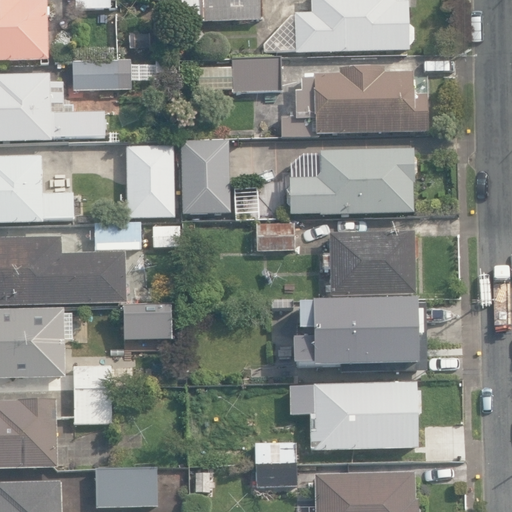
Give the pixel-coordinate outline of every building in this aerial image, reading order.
[(0,0),(0,60),(47,59),(45,0),(22,0),(21,0),(20,0),(0,0)] [(74,0),(75,10),(108,9),(107,0),(74,0)] [(181,0),(182,22),(202,21),(202,24),(263,22),(262,0),(181,0)] [(293,13),(295,54),(408,50),(405,0),(309,0),(310,13),(293,13)] [(134,51),(151,51),(151,36),(134,37),(134,51)] [(231,88),(231,91),(280,90),(279,56),(231,57),(231,65),(197,66),(197,89),(231,88)] [(72,60),(73,88),(118,87),(117,59),(72,60)] [(130,64),(131,82),(162,80),(161,62),(130,64)] [(317,134),(426,133),(425,94),(410,94),(410,72),(381,72),(381,68),(336,69),(336,74),(302,75),(302,79),(299,79),(300,91),(293,92),(293,116),(279,116),(279,138),(317,137),(317,134)] [(48,82),(48,75),(0,76),(0,141),(51,140),(51,137),(104,136),(103,111),(62,112),(61,81),(48,82)] [(168,140),(168,129),(134,130),(134,141),(168,140)] [(180,212),(228,211),(226,136),(178,138),(180,212)] [(174,143),(123,145),(125,218),(175,217),(174,143)] [(412,150),(320,153),(321,174),(317,182),(289,182),(291,218),(413,213),(412,150)] [(0,222),(41,222),(41,218),(72,217),(72,192),(41,193),(41,156),(0,156),(0,222)] [(250,222),(268,222),(268,198),(231,198),(231,215),(231,222),(250,222)] [(93,222),(94,249),(140,247),(139,220),(93,222)] [(255,223),(256,250),(293,248),(292,221),(255,223)] [(150,224),(151,246),(178,245),(178,224),(150,224)] [(329,267),(329,296),(414,295),(413,231),(327,233),(328,247),(322,247),(322,267),(329,267)] [(0,304),(125,302),(124,250),(60,252),(60,235),(0,236),(0,304)] [(134,287),(135,304),(155,302),(154,286),(134,287)] [(413,300),(297,302),(297,331),(307,330),(308,345),(291,346),(292,364),(309,364),(309,366),(377,365),(377,368),(416,367),(416,360),(428,360),(428,336),(418,336),(418,312),(413,313),(413,300)] [(0,308),(0,376),(63,375),(62,307),(0,308)] [(143,358),(144,382),(173,381),(172,357),(143,358)] [(74,390),(112,389),(111,367),(74,368),(74,390)] [(315,450),(315,452),(417,450),(417,415),(421,415),(421,392),(418,392),(418,385),(290,388),(291,417),(309,417),(309,434),(300,434),(300,446),(311,445),(312,450),(315,450)] [(112,424),(112,389),(74,390),(75,425),(112,424)] [(0,467),(57,466),(55,398),(0,399),(0,467)] [(254,442),(254,463),(294,461),(294,440),(254,442)] [(294,461),(254,463),(255,485),(295,484),(294,461)] [(94,468),(94,506),(156,505),(155,467),(94,468)] [(313,475),(313,511),(418,511),(418,509),(417,509),(416,499),(414,499),(413,472),(313,475)] [(194,474),(194,500),(213,499),(213,474),(194,474)] [(0,511),(59,511),(59,480),(0,481),(0,511)]
